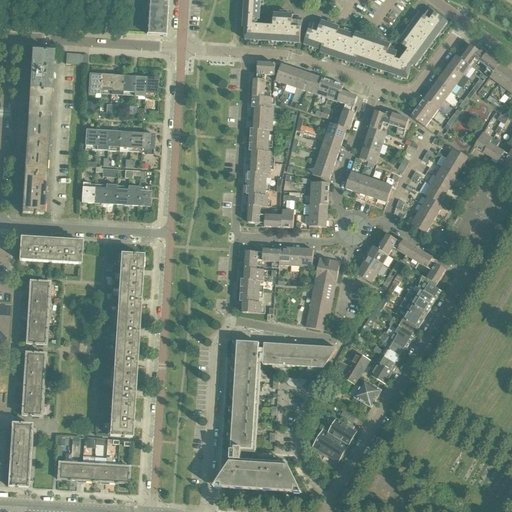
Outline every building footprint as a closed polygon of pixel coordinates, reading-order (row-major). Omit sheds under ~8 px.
[(151,0),(149,35),(163,36),(165,0),(151,0)] [(245,41),(287,43),(300,44),(302,19),(301,19),(293,18),(293,16),(274,15),(273,27),(256,26),(257,20),(260,21),(260,0),(245,0),(243,29),(246,29),(245,41)] [(356,63),(378,70),(407,80),(411,68),(412,67),(413,65),(415,67),(448,22),(427,7),(422,15),(420,13),(398,43),(408,50),(400,61),(395,59),(398,50),(390,47),(391,45),(355,33),(355,35),(339,30),(339,27),(321,21),(320,24),(313,21),(312,21),(304,45),(321,51),(320,53),(350,63),(355,65),(356,63)] [(411,118),(425,128),(476,60),(488,69),(484,74),(490,77),(509,92),(506,96),(509,98),(511,94),(511,72),(499,63),(487,54),(482,51),(480,51),(480,52),(471,46),(461,60),(456,56),(411,118)] [(31,74),(30,91),(51,92),(53,54),(53,53),(32,52),(31,68),(31,74)] [(258,64),(257,80),(266,81),(266,76),(275,76),(275,71),(279,71),(281,65),(258,64)] [(291,69),(281,65),(279,71),(276,82),(286,85),(291,69)] [(287,86),(285,91),(294,94),(296,89),(302,72),(291,69),(286,85),(287,86)] [(312,76),(302,72),(296,89),(307,92),(312,76)] [(95,92),(100,93),(101,76),(90,75),(89,82),(88,85),(89,85),(89,90),(88,90),(88,95),(95,96),(95,92)] [(100,93),(111,93),(112,76),(109,76),(109,77),(101,76),(100,93)] [(111,93),(122,94),(123,77),(116,77),(116,76),(112,76),(111,93)] [(323,79),(312,76),(307,92),(317,96),(323,79)] [(122,94),(134,95),(135,77),(131,77),(131,78),(123,77),(122,94)] [(134,95),(144,96),(145,79),(139,78),(139,77),(135,77),(134,95)] [(145,79),(144,96),(150,96),(150,99),(157,100),(157,94),(157,90),(158,90),(158,86),(157,86),(157,80),(145,79)] [(333,83),(323,79),(317,96),(327,99),(333,83)] [(253,96),(253,97),(271,98),(271,97),(271,91),(265,91),(266,81),(257,80),(254,80),(253,96)] [(344,86),(333,83),(327,99),(338,103),(342,92),(344,86)] [(51,92),(30,91),(29,101),(28,107),(28,119),(49,120),(51,92)] [(358,97),(342,92),(338,103),(346,106),(344,111),(352,113),(358,97)] [(252,109),(255,109),(274,110),(271,109),(272,98),(271,98),(253,97),(252,109)] [(85,111),(94,112),(95,102),(86,101),(85,111)] [(255,111),(255,119),(273,120),(274,110),(255,109),(255,111)] [(355,114),(352,113),(344,111),(341,120),(335,118),(333,124),(333,125),(330,124),(327,135),(343,140),(347,130),(350,131),(350,129),(355,114)] [(376,112),(370,129),(381,132),(384,124),(389,126),(393,115),(388,113),(387,113),(386,114),(385,116),(376,112)] [(409,120),(393,115),(389,126),(398,129),(396,135),(404,137),(409,120)] [(501,123),(498,127),(502,129),(505,125),(508,119),(501,115),(497,121),(501,123)] [(27,136),(26,148),(47,149),(49,120),(28,119),(27,130),(27,136)] [(255,119),(254,130),(273,131),(273,120),(255,119)] [(444,129),(448,131),(450,127),(454,122),(451,119),(444,129)] [(298,125),(296,131),(301,132),(301,131),(305,132),(305,131),(317,135),(318,131),(302,126),(298,125)] [(370,129),(367,139),(383,145),(387,134),(381,132),(370,129)] [(251,131),(250,141),(269,142),(270,131),(273,132),(273,131),(254,130),(251,130),(251,131)] [(500,161),(505,153),(496,148),(499,143),(495,141),(493,139),(496,133),(495,132),(492,130),(489,137),(483,133),(474,148),(484,155),(486,156),(498,163),(499,163),(500,161)] [(96,154),(96,151),(97,132),(86,131),(86,137),(85,137),(85,141),(86,141),(85,145),(85,151),(91,152),(91,153),(96,154)] [(108,152),(108,149),(109,132),(105,132),(97,132),(96,151),(108,152)] [(108,149),(119,150),(120,133),(113,133),(113,132),(109,132),(108,149)] [(119,150),(130,151),(131,133),(128,133),(128,134),(120,133),(119,150)] [(130,151),(141,151),(142,135),(135,134),(135,133),(131,133),(130,151)] [(142,135),(141,151),(146,152),(146,155),(153,156),(153,150),(153,146),(154,146),(154,142),(154,135),(142,135)] [(340,150),(343,140),(327,135),(323,144),(340,150)] [(367,139),(363,149),(380,155),(383,145),(367,139)] [(253,152),(271,153),(268,153),(269,142),(250,141),(250,152),(253,152)] [(411,147),(417,150),(419,146),(414,143),(413,144),(406,141),(405,145),(411,147)] [(336,160),(340,150),(323,144),(320,155),(336,160)] [(47,149),(26,148),(25,158),(25,164),(24,176),(45,178),(47,149)] [(380,155),(363,149),(360,160),(356,158),(355,163),(361,165),(362,161),(368,163),(367,167),(373,169),(374,165),(376,165),(380,155)] [(453,149),(447,159),(462,168),(468,158),(453,149)] [(253,152),(252,163),(271,164),(271,153),(253,152)] [(505,153),(500,161),(511,167),(511,157),(509,156),(505,153)] [(333,171),(336,160),(320,155),(316,165),(333,171)] [(442,156),(437,165),(442,168),(457,177),(462,168),(447,159),(442,156)] [(405,159),(401,164),(407,167),(410,162),(405,159)] [(252,163),(251,174),(270,174),(271,164),(252,163)] [(407,167),(401,164),(398,170),(404,173),(407,167)] [(329,181),(333,171),(316,165),(313,176),(329,181)] [(102,178),(106,178),(107,170),(100,170),(101,168),(95,168),(95,173),(103,173),(102,178)] [(442,168),(436,177),(452,186),(457,177),(442,168)] [(107,170),(106,178),(117,179),(118,171),(111,170),(107,170)] [(248,173),(248,185),(266,186),(267,175),(270,175),(270,174),(251,174),(248,173)] [(346,189),(356,193),(362,176),(351,173),(346,189)] [(43,215),(45,178),(24,176),(23,192),(23,198),(22,214),(43,215)] [(356,193),(366,196),(372,180),(362,176),(356,193)] [(431,186),(431,187),(446,195),(452,186),(436,177),(431,186)] [(366,196),(377,200),(382,183),(372,180),(366,196)] [(82,203),(93,204),(94,187),(89,187),(90,184),(83,183),(82,189),(83,189),(82,193),(81,197),(82,197),(82,203)] [(312,184),(311,194),(329,195),(329,184),(312,183),(312,184)] [(382,183),(377,200),(387,203),(393,187),(382,183)] [(425,183),(419,192),(425,196),(441,205),(446,195),(431,187),(431,186),(425,183)] [(247,196),(250,196),(269,197),(269,196),(266,196),(266,186),(248,185),(247,196)] [(108,205),(115,205),(116,189),(116,186),(105,186),(105,188),(104,205),(108,205)] [(101,205),(104,205),(105,188),(94,187),(93,204),(101,204),(101,205)] [(138,207),(139,190),(139,188),(128,187),(128,189),(127,207),(131,207),(131,206),(138,207)] [(139,190),(138,207),(150,207),(150,201),(151,201),(151,198),(150,197),(150,193),(151,193),(151,187),(144,187),(144,190),(139,190)] [(123,207),(127,207),(128,189),(116,189),(115,205),(123,206),(123,207)] [(311,194),(310,205),(328,206),(329,195),(311,194)] [(250,196),(249,215),(260,216),(261,208),(268,208),(269,197),(250,196)] [(428,198),(422,207),(438,216),(443,206),(441,205),(425,196),(428,198)] [(310,205),(310,216),(327,217),(328,206),(310,205)] [(422,207),(417,216),(432,225),(438,216),(422,207)] [(281,228),(282,229),(282,228),(282,218),(282,217),(283,211),(282,211),(276,211),(275,217),(266,216),(265,225),(265,228),(281,228)] [(282,228),(282,229),(293,229),(294,215),(294,212),(289,211),(283,211),(282,217),(282,218),(282,228)] [(248,223),(265,225),(266,216),(260,216),(249,215),(248,223)] [(327,217),(310,216),(309,227),(327,228),(327,217)] [(432,225),(417,216),(411,226),(426,235),(432,225)] [(393,249),(399,252),(405,242),(403,241),(402,244),(387,235),(379,250),(389,256),(393,249)] [(37,262),(49,263),(51,241),(38,241),(29,240),(21,240),(20,239),(19,261),(37,262)] [(51,241),(49,263),(62,264),(80,265),(81,254),(81,243),(80,243),(73,243),(63,242),(53,241),(51,241)] [(419,264),(426,268),(431,261),(431,262),(433,259),(405,242),(399,252),(406,256),(403,261),(407,264),(416,269),(419,264)] [(389,256),(379,250),(374,247),(368,256),(383,265),(389,256)] [(280,252),(266,251),(266,262),(272,263),(272,269),(279,269),(279,266),(290,267),(292,249),(280,249),(280,252)] [(303,250),(292,249),(290,267),(301,267),(303,250)] [(246,252),(245,270),(264,271),(257,270),(258,262),(266,262),(266,251),(263,250),(263,254),(246,252)] [(314,251),(303,250),(301,267),(313,268),(314,251)] [(120,271),(119,286),(141,287),(141,278),(141,277),(141,275),(142,275),(141,274),(141,272),(141,270),(142,270),(142,269),(142,257),(132,256),(121,256),(120,263),(120,271)] [(377,275),(383,265),(368,256),(362,266),(377,275)] [(320,259),(312,300),(308,299),(307,303),(311,304),(306,328),(327,332),(340,263),(330,261),(329,262),(329,263),(326,262),(326,260),(320,259)] [(431,261),(426,268),(432,272),(427,279),(437,285),(446,270),(431,262),(431,261)] [(372,284),(377,275),(362,266),(357,275),(372,284)] [(402,268),(397,276),(401,278),(406,270),(402,268)] [(245,270),(245,280),(263,281),(264,271),(245,270)] [(393,283),(394,284),(397,286),(399,287),(403,280),(401,278),(397,276),(393,283)] [(422,276),(418,289),(421,291),(436,300),(441,292),(435,288),(437,285),(427,279),(422,276)] [(242,280),(241,291),(260,292),(260,282),(263,282),(263,281),(245,280),(242,280)] [(390,282),(386,280),(383,285),(383,286),(381,290),(385,292),(390,282)] [(26,345),(45,346),(49,284),(30,282),(26,345)] [(118,301),(117,316),(139,317),(139,308),(139,307),(139,305),(140,305),(139,305),(140,302),(140,300),(140,299),(140,298),(141,287),(119,286),(118,301)] [(411,289),(409,293),(432,307),(436,300),(421,291),(418,289),(415,287),(413,291),(411,289)] [(240,302),(243,303),(262,304),(262,303),(259,303),(260,292),(241,291),(240,302)] [(407,296),(405,300),(412,305),(428,314),(432,307),(409,293),(407,296)] [(405,300),(400,307),(423,321),(428,314),(412,305),(405,300)] [(262,304),(243,303),(243,314),(261,315),(262,304)] [(379,304),(374,312),(379,315),(384,307),(380,305),(379,304)] [(400,307),(396,315),(404,319),(419,329),(423,321),(400,307)] [(374,312),(369,318),(375,322),(379,315),(374,312)] [(139,317),(117,316),(116,331),(115,346),(137,348),(137,338),(137,337),(138,335),(138,333),(138,330),(138,327),(139,317)] [(369,318),(365,326),(370,329),(375,322),(369,318)] [(394,318),(391,322),(415,336),(419,329),(404,319),(402,323),(394,318)] [(391,326),(389,330),(410,343),(415,336),(391,322),(389,326),(391,326)] [(370,329),(365,326),(360,333),(362,334),(363,335),(365,331),(369,333),(371,330),(370,329)] [(385,333),(383,337),(406,350),(410,343),(389,330),(386,334),(385,333)] [(382,346),(386,349),(401,358),(406,350),(383,337),(381,335),(379,339),(384,342),(382,346)] [(238,343),(236,369),(232,441),(230,461),(231,461),(231,463),(230,463),(214,488),(215,489),(217,485),(222,485),(221,489),(237,490),(237,489),(237,486),(242,486),(242,490),(251,490),(259,491),(259,487),(271,488),(271,492),(294,493),(294,490),(299,490),(301,494),(302,494),(288,467),(253,465),(254,454),(256,454),(261,370),(258,370),(258,363),(263,364),(263,366),(324,369),(337,349),(238,343)] [(137,348),(115,346),(114,361),(113,376),(135,378),(135,368),(136,367),(136,365),(136,362),(136,360),(137,360),(136,360),(136,357),(137,348)] [(374,352),(382,356),(397,365),(401,358),(386,349),(384,352),(376,348),(374,352)] [(357,353),(350,363),(364,371),(370,361),(357,353)] [(24,373),(21,416),(32,417),(41,418),(44,375),(45,355),(36,355),(25,354),(24,373)] [(377,363),(378,364),(393,372),(397,365),(382,356),(377,363)] [(364,371),(350,363),(348,366),(340,362),(336,375),(342,377),(355,385),(356,386),(360,379),(364,371)] [(393,372),(378,364),(371,376),(385,385),(393,372)] [(112,392),(111,407),(133,408),(134,398),(134,397),(134,395),(134,393),(134,390),(135,390),(134,390),(134,388),(135,378),(113,376),(112,392)] [(307,379),(284,378),(285,380),(285,381),(286,382),(286,383),(287,384),(288,385),(289,386),(290,387),(292,387),(293,388),(294,388),(296,388),(298,388),(299,388),(300,388),(301,387),(303,386),(304,385),(305,385),(305,383),(306,382),(307,381),(307,380),(307,379)] [(355,385),(349,395),(354,398),(371,408),(382,391),(381,391),(364,381),(360,388),(356,386),(355,385)] [(133,408),(111,407),(110,422),(109,437),(119,437),(131,438),(132,429),(132,427),(132,425),(132,423),(132,420),(133,420),(132,420),(132,418),(133,408)] [(354,422),(357,417),(347,410),(343,415),(354,422)] [(328,430),(327,432),(329,433),(329,434),(349,446),(357,432),(353,430),(347,426),(337,420),(330,431),(328,430)] [(23,425),(21,425),(12,425),(11,445),(9,466),(8,487),(16,487),(27,488),(28,483),(28,482),(28,467),(30,446),(31,431),(31,426),(23,425)] [(324,430),(313,448),(321,453),(329,458),(338,463),(349,446),(329,434),(329,433),(327,432),(324,430)] [(94,462),(93,483),(95,483),(95,482),(102,483),(102,485),(105,485),(106,466),(106,459),(94,458),(94,462)] [(68,482),(69,482),(71,461),(65,461),(65,463),(59,463),(58,480),(68,481),(68,482)] [(79,483),(81,484),(82,464),(77,464),(77,462),(71,461),(69,482),(71,482),(71,481),(79,482),(79,483)] [(91,483),(93,483),(94,462),(89,462),(88,465),(82,464),(81,484),(84,484),(84,482),(91,482),(91,483)] [(106,466),(105,485),(107,485),(107,483),(114,484),(114,485),(116,485),(118,464),(112,463),(112,466),(106,466)] [(124,464),(118,464),(116,485),(118,485),(118,484),(128,485),(129,480),(129,467),(123,467),(124,464)]
